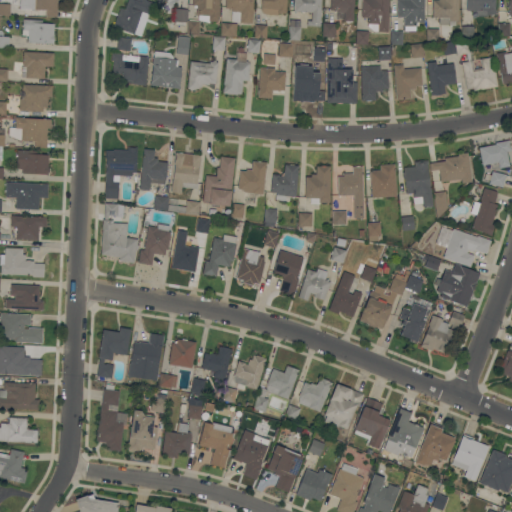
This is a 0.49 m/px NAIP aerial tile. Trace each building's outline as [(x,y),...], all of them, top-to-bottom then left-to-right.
[(19,0),(57,0),(57,17),(45,16),(45,11),(19,9),(19,0)] [(127,0),(145,0),(152,2),(141,36),(114,28),(120,8),(124,9),(127,0)] [(219,0),(219,21),(208,21),(208,16),(199,15),(199,7),(197,7),(197,6),(193,6),(193,0),(219,0)] [(252,0),(252,22),(239,21),(239,12),(232,12),(232,8),(225,8),(225,0),(252,0)] [(286,0),(286,13),(278,12),(278,14),(260,13),(260,0),(286,0)] [(321,0),(320,25),(306,25),(307,20),(311,20),(311,12),(293,11),(293,0),(321,0)] [(330,0),(354,0),(354,20),(343,20),(344,11),(330,10),(330,0)] [(389,0),(388,31),(377,30),(378,24),(367,24),(368,17),(361,17),(361,0),(389,0)] [(424,0),(424,22),(415,22),(415,26),(403,26),(403,17),(396,17),(396,0),(424,0)] [(457,0),(457,21),(449,21),(449,17),(432,17),(432,0),(457,0)] [(465,0),(495,0),(495,14),(473,14),(473,10),(465,10),(465,0)] [(0,14),(0,2),(11,3),(10,14),(0,14)] [(174,8),(187,9),(187,22),(173,21),(174,8)] [(22,19),(42,20),(42,23),(54,23),(53,43),(28,42),(28,35),(22,34),(22,19)] [(288,26),(289,26),(290,19),(300,20),(300,27),(301,27),(300,40),(288,39),(288,26)] [(187,20),(199,21),(199,33),(187,33),(187,20)] [(220,22),(237,23),(236,36),(220,36),(220,22)] [(323,22),(336,23),(335,38),(322,37),(323,22)] [(254,24),(267,25),(267,38),(253,38),(254,24)] [(438,28),(425,28),(425,41),(438,41),(438,28)] [(356,30),(369,31),(368,43),(355,43),(356,30)] [(390,30),(403,30),(402,44),(389,43),(390,30)] [(0,35),(9,35),(9,47),(0,46),(0,35)] [(178,35),(190,37),(188,54),(176,52),(178,35)] [(117,36),(131,38),(130,52),(116,51),(117,36)] [(212,36),(225,37),(224,49),(211,48),(212,36)] [(247,38),(260,39),(259,53),(247,52),(247,38)] [(442,42),(454,41),(456,54),(444,55),(442,42)] [(278,42),(292,43),(292,57),(277,57),(278,42)] [(409,44),(421,42),(423,56),(410,57),(409,44)] [(377,46),(390,45),(390,59),(378,60),(377,46)] [(313,47),(325,47),(324,61),(312,60),(313,47)] [(23,51),(53,53),(52,66),(44,65),(44,78),(25,77),(26,67),(23,66),(23,51)] [(511,81),(502,83),(497,54),(511,51),(511,81)] [(111,52),(123,53),(122,60),(124,60),(123,67),(137,68),(139,55),(148,56),(145,84),(110,80),(112,61),(110,61),(111,52)] [(273,64),(274,54),(263,53),(262,64),(273,64)] [(152,56),(176,59),(176,66),(181,67),(179,87),(150,83),(152,64),(151,64),(152,56)] [(461,62),(492,57),(498,87),(474,91),(473,88),(466,89),(461,62)] [(225,58),(236,59),(236,61),(250,63),(248,80),(242,80),(241,94),(222,93),(225,58)] [(327,58),(340,58),(339,68),(352,69),(351,82),(356,82),(356,101),(325,100),(327,58)] [(189,61),(209,63),(209,61),(218,62),(215,84),(209,83),(208,85),(201,84),(200,89),(194,88),(194,89),(186,88),(189,61)] [(426,62),(436,61),(436,65),(453,63),(456,83),(444,84),(445,93),(430,94),(426,62)] [(294,64),(313,65),(312,70),(319,70),(318,91),(324,91),(324,100),(315,99),(314,101),(292,100),(294,64)] [(393,65),(403,64),(403,69),(421,68),(422,84),(415,85),(415,89),(410,89),(410,97),(395,98),(393,65)] [(360,66),(380,66),(380,70),(388,70),(388,87),(382,87),(382,89),(375,90),(375,100),(360,100),(360,66)] [(259,67),(274,67),(274,71),(284,71),(284,89),(272,89),(272,97),(257,96),(259,67)] [(0,68),(8,68),(7,81),(0,81),(0,68)] [(23,84),(52,85),(51,97),(47,97),(47,107),(41,107),(41,111),(19,110),(19,99),(22,99),(23,84)] [(15,117),(51,119),(50,141),(46,140),(45,148),(34,148),(35,140),(21,139),(21,128),(15,128),(15,117)] [(479,147),(495,144),(495,142),(508,140),(510,151),(507,151),(509,165),(499,167),(498,161),(482,164),(479,147)] [(106,150),(127,150),(127,147),(136,147),(136,174),(119,174),(118,198),(105,198),(106,150)] [(143,148),(154,149),(154,158),(157,158),(157,161),(167,162),(166,183),(150,182),(149,190),(140,189),(143,148)] [(17,149),(27,150),(27,153),(48,154),(47,174),(22,172),(22,168),(16,168),(17,149)] [(175,152),(200,155),(196,188),(182,186),(181,193),(170,192),(175,152)] [(429,163),(445,161),(444,158),(458,156),(457,153),(467,152),(471,181),(462,182),(461,178),(451,179),(451,181),(440,182),(439,169),(430,170),(429,163)] [(219,156),(235,158),(229,206),(202,202),(205,175),(217,176),(219,156)] [(403,167),(414,166),(414,161),(427,160),(429,187),(431,187),(432,206),(423,206),(422,196),(412,197),(412,193),(405,194),(403,167)] [(239,170),(245,171),(246,169),(251,169),(252,161),(267,163),(263,194),(243,191),(243,189),(237,189),(239,170)] [(369,171),(379,170),(379,164),(393,163),(393,169),(395,169),(397,194),(371,196),(369,171)] [(271,173),(279,173),(279,175),(283,175),(284,164),(298,165),(296,196),(290,195),(290,197),(285,197),(285,195),(277,195),(277,193),(269,193),(271,173)] [(337,176),(343,176),(343,173),(352,172),(352,165),(362,165),(363,217),(353,217),(352,194),(338,195),(337,176)] [(305,177),(311,177),(311,174),(315,174),(316,166),(330,166),(329,202),(319,201),(319,198),(304,197),(305,177)] [(492,170),(506,174),(502,186),(488,183),(492,170)] [(5,181),(48,183),(48,196),(39,196),(39,209),(15,208),(16,196),(4,196),(5,181)] [(484,187),(498,191),(494,203),(498,205),(492,224),(494,225),(491,234),(470,228),(484,187)] [(432,193),(446,191),(448,214),(434,215),(432,193)] [(154,196),(168,197),(167,210),(153,209),(154,196)] [(186,200),(199,201),(198,214),(185,213),(186,200)] [(104,203),(123,204),(123,216),(108,216),(108,219),(104,218),(104,203)] [(232,203),(243,204),(242,217),(231,217),(232,203)] [(264,208),(276,208),(275,222),(263,221),(264,208)] [(332,211),(345,210),(345,223),(332,223),(332,211)] [(298,212),(312,213),(311,225),(297,224),(298,212)] [(11,215),(46,217),(46,226),(38,226),(37,239),(16,238),(16,225),(10,225),(11,215)] [(400,217),(413,216),(413,228),(401,229),(400,217)] [(197,218),(209,220),(208,233),(195,231),(197,218)] [(102,219),(113,220),(113,222),(126,223),(125,237),(136,238),(135,261),(119,260),(119,255),(101,255),(102,219)] [(367,222),(380,222),(381,235),(368,236),(367,222)] [(147,225),(157,226),(157,229),(170,231),(168,248),(165,248),(164,254),(153,253),(151,264),(138,262),(140,248),(144,249),(147,225)] [(452,228),(477,236),(477,235),(491,240),(486,254),(474,250),(473,251),(467,249),(466,252),(474,255),(470,267),(442,257),(452,228)] [(266,231),(278,234),(275,247),(263,244),(266,231)] [(213,236),(222,238),(222,241),(236,243),(232,262),(230,262),(229,266),(218,264),(216,275),(202,273),(205,260),(208,261),(213,236)] [(175,241),(184,242),(183,246),(190,247),(190,245),(198,247),(193,271),(171,266),(175,241)] [(333,246),(346,249),(343,261),(330,258),(333,246)] [(4,247),(23,248),(23,254),(26,254),(25,260),(33,260),(33,262),(44,263),(43,277),(33,276),(33,275),(1,273),(1,263),(4,264),(4,247)] [(242,250),(247,251),(248,249),(259,251),(259,255),(264,256),(259,283),(254,282),(253,284),(241,282),(241,280),(237,279),(242,250)] [(279,249),(302,257),(295,277),(298,278),(292,296),(279,292),(283,280),(280,279),(281,277),(271,273),(279,249)] [(428,255),(440,258),(436,270),(424,266),(428,255)] [(455,263),(479,273),(466,306),(434,293),(444,269),(451,271),(455,263)] [(364,264),(376,268),(372,281),(360,277),(364,264)] [(306,269),(316,272),(317,268),(327,271),(325,279),(330,281),(324,299),(310,294),(308,300),(297,296),(306,269)] [(343,271),(354,275),(353,277),(359,283),(356,291),(362,293),(353,315),(340,310),(338,313),(328,309),(343,271)] [(409,274),(423,280),(418,292),(404,287),(409,274)] [(393,278),(406,282),(401,296),(388,291),(393,278)] [(10,284),(39,285),(38,299),(43,299),(43,309),(5,308),(5,299),(14,299),(14,295),(10,294),(10,284)] [(368,296),(391,306),(381,330),(358,321),(368,296)] [(412,303),(426,308),(424,315),(425,318),(417,341),(400,335),(412,303)] [(447,321),(458,326),(463,315),(452,310),(447,321)] [(0,313),(30,313),(30,325),(24,325),(24,328),(28,329),(28,327),(42,327),(41,342),(14,341),(14,340),(0,339),(0,313)] [(432,314),(444,318),(443,322),(447,323),(445,327),(454,330),(446,353),(433,348),(432,350),(419,345),(432,314)] [(102,329),(119,332),(119,327),(130,329),(126,354),(113,352),(111,359),(104,358),(103,363),(113,364),(111,377),(95,375),(102,329)] [(133,341),(148,343),(149,333),(163,335),(156,380),(128,376),(133,341)] [(172,342),(176,343),(177,338),(196,341),(192,367),(168,364),(172,342)] [(201,367),(206,352),(216,355),(219,345),(233,349),(225,374),(201,367)] [(0,346),(24,347),(24,357),(29,357),(29,358),(42,359),(41,375),(0,373),(0,346)] [(507,350),(511,351),(511,376),(499,371),(507,350)] [(237,360),(247,363),(248,359),(251,360),(253,354),(265,358),(256,388),(244,385),(246,379),(233,375),(237,360)] [(288,398),(267,390),(268,387),(265,386),(272,368),(283,372),(286,364),(299,369),(288,398)] [(160,372),(178,375),(175,389),(158,386),(160,372)] [(304,382),(309,384),(310,382),(316,384),(319,376),(332,382),(320,411),(310,407),(312,402),(298,396),(304,382)] [(3,382),(34,383),(34,398),(38,398),(38,408),(0,407),(0,389),(3,389),(3,382)] [(336,383),(363,394),(359,405),(356,405),(347,428),(339,425),(339,427),(321,420),(336,383)] [(226,386),(243,391),(240,405),(222,400),(226,386)] [(259,386),(267,389),(264,397),(268,399),(265,412),(253,408),(259,386)] [(103,387),(120,390),(116,421),(124,422),(120,451),(106,449),(107,441),(96,439),(103,387)] [(153,397),(157,398),(158,393),(166,394),(165,399),(168,399),(167,412),(151,411),(153,397)] [(188,404),(202,406),(201,418),(187,416),(188,404)] [(363,404),(379,411),(377,415),(390,420),(379,448),(367,443),(370,435),(353,429),(363,404)] [(289,405),(301,409),(296,421),(284,416),(289,405)] [(399,407),(411,412),(407,421),(424,427),(412,457),(399,452),(398,455),(383,448),(399,407)] [(133,409),(142,411),(142,413),(154,415),(153,427),(157,427),(154,449),(143,447),(142,452),(128,451),(133,409)] [(0,423),(8,423),(8,417),(26,417),(26,429),(38,429),(37,442),(0,441),(0,423)] [(204,421),(213,424),(212,428),(233,433),(225,467),(210,463),(213,451),(214,451),(215,448),(198,444),(204,421)] [(430,423),(442,428),(441,432),(456,437),(447,460),(439,457),(438,460),(428,456),(425,465),(415,461),(430,423)] [(243,429),(254,433),(254,434),(270,440),(261,463),(262,463),(256,480),(242,474),(246,463),(233,458),(243,429)] [(164,431),(191,434),(189,454),(177,452),(177,456),(165,455),(165,451),(161,451),(164,431)] [(461,436),(471,440),(471,439),(489,446),(475,480),(464,476),(466,469),(451,463),(461,436)] [(313,437),(325,442),(319,456),(308,452),(313,437)] [(276,443),(285,447),(285,449),(287,450),(286,453),(302,459),(296,476),(276,468),(275,472),(266,468),(276,443)] [(0,452),(9,454),(10,448),(24,451),(21,467),(24,467),(23,470),(26,471),(23,482),(0,477),(0,452)] [(492,448),(506,454),(505,457),(511,459),(511,479),(507,492),(499,488),(498,490),(478,483),(492,448)] [(306,468),(317,472),(319,467),(332,472),(321,501),(311,497),(310,500),(296,494),(306,468)] [(339,469),(367,479),(354,511),(348,511),(337,508),(340,498),(329,494),(339,469)] [(373,472),(385,477),(382,485),(387,487),(388,483),(399,487),(389,511),(383,511),(377,510),(376,511),(357,511),(360,506),(363,507),(365,503),(363,502),(367,492),(366,491),(373,472)] [(417,484),(428,488),(426,495),(427,495),(423,506),(411,501),(417,484)] [(80,511),(75,498),(92,491),(95,499),(118,503),(117,511),(80,511)] [(437,491),(448,495),(442,510),(431,505),(437,491)] [(133,511),(169,511),(170,509),(135,502),(133,511)]
